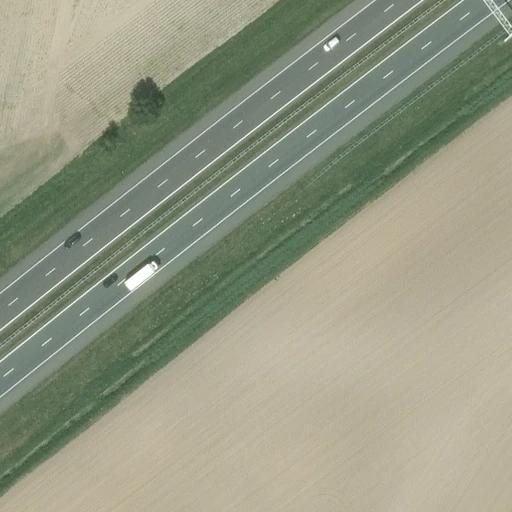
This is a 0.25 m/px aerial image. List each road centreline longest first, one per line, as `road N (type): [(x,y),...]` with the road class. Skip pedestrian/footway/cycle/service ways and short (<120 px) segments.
road 1 (motorway): [(0,376),(485,0)]
road 2 (motorway): [(400,0),(0,304)]
